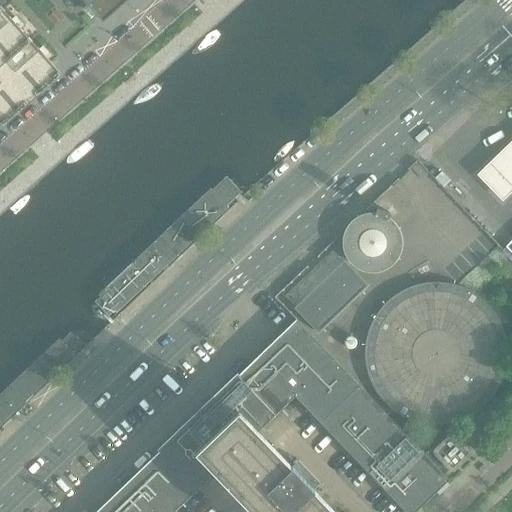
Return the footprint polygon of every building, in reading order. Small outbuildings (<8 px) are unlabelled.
[(82,0),(100,20),(102,23),(128,0),(82,0)] [(0,129),(61,75),(57,71),(50,63),(0,5),(0,129)] [(205,65),(189,47),(109,118),(124,136),(205,65)] [(511,140),(476,175),(502,201),(511,191),(511,140)] [(72,197),(49,171),(0,214),(0,237),(11,251),(72,197)] [(101,328),(233,202),(246,189),(237,181),(223,177),(207,190),(96,295),(92,303),(90,316),(101,328)] [(345,237),(344,242),(344,247),(345,250),(346,255),(348,258),(349,259),(353,264),(358,268),(365,271),(371,272),(378,271),(384,269),(391,264),(395,260),(398,255),(400,249),(400,242),(399,236),(397,230),(393,224),(388,220),(390,214),(377,209),(374,215),(367,216),(360,218),(354,222),(350,226),(346,232),(345,237)] [(343,261),(294,309),(318,333),(367,286),(343,261)] [(400,412),(421,421),(445,424),(468,418),(488,406),(502,387),(510,365),(511,342),(503,319),(489,300),(470,287),(447,281),(423,283),(401,292),(384,307),(372,328),(368,351),(371,375),(382,395),(400,412)] [(174,511),(208,480),(215,474),(195,453),(238,412),(257,433),(275,416),(279,413),(294,397),(295,398),(334,360),(296,320),(239,376),(237,374),(156,451),(158,453),(96,511),(174,511)] [(0,423),(89,339),(75,324),(0,396),(0,423)] [(434,465),(409,438),(334,360),(295,398),(405,511),(415,511),(449,480),(434,465)] [(333,511),(325,503),(313,491),(320,484),(298,461),(291,468),(257,433),(238,412),(195,453),(215,474),(251,511),(333,511)] [(458,440),(454,435),(453,435),(452,436),(435,452),(435,453),(435,454),(440,459),(451,471),(452,471),(453,471),(470,455),(471,454),(470,453),(458,440)]
